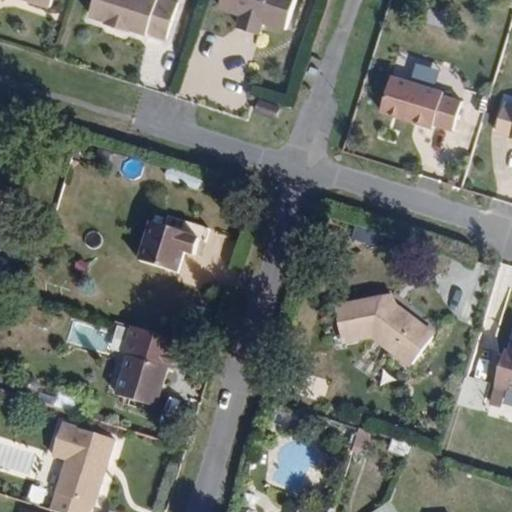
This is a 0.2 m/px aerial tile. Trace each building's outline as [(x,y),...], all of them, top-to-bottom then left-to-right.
[(40,0),(67,9),(70,0),(40,0)] [(193,4),(179,0),(111,0),(106,18),(123,24),(122,26),(145,34),(146,32),(162,37),(163,34),(180,40),(193,4)] [(274,22),(296,28),(305,0),(234,0),(232,9),(253,15),(274,22)] [(253,15),(250,27),(271,33),(274,22),(253,15)] [(386,111),(440,129),(441,125),(461,131),(470,103),(450,96),(452,93),(398,75),(386,111)] [(266,100),(263,112),(283,119),(286,107),(266,100)] [(151,253),(189,266),(196,245),(206,248),(211,233),(217,235),(221,223),(180,209),(177,219),(164,215),(151,253)] [(355,226),(352,239),(376,245),(380,233),(355,226)] [(55,260),(66,233),(52,229),(41,256),(55,260)] [(0,301),(11,305),(16,290),(0,283),(0,301)] [(387,296),(377,297),(380,310),(385,314),(389,310),(387,296)] [(368,336),(405,366),(428,337),(391,307),(389,310),(385,314),(380,310),(377,297),(345,302),(350,338),(368,336)] [(332,304),(338,341),(350,338),(345,302),(332,304)] [(127,353),(115,394),(151,405),(164,363),(177,367),(186,340),(133,323),(123,352),(127,353)] [(498,353),(487,390),(511,397),(511,331),(510,331),(503,355),(498,353)] [(61,394),(57,409),(75,416),(79,400),(61,394)] [(97,423),(145,440),(151,417),(106,402),(97,423)] [(75,463),(60,510),(65,511),(99,511),(101,507),(103,508),(114,476),(111,475),(114,466),(117,467),(124,446),(71,428),(61,458),(75,463)] [(392,438),(388,451),(407,458),(412,445),(392,438)] [(511,483),(484,475),(478,501),(511,509),(511,483)] [(398,511),(387,497),(367,511),(398,511)]
